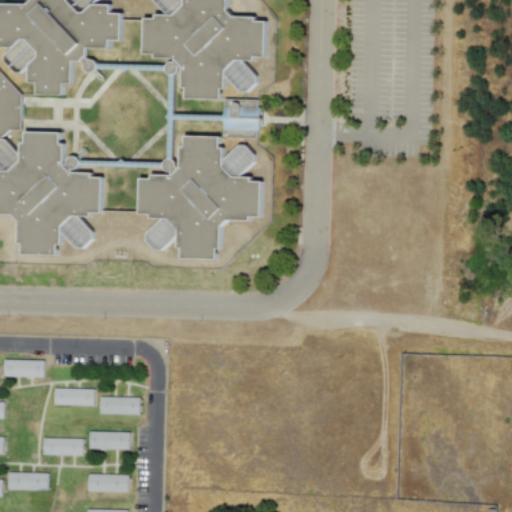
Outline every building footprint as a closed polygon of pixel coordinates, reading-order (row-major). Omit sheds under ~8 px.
[(0,17),(1,18),(1,9),(31,9),(37,4),(37,0),(73,0),(73,5),(83,17),(89,18),(97,10),(115,10),(115,18),(126,18),(126,46),(114,46),(114,53),(92,53),(91,61),(86,66),(78,66),(78,89),(69,89),(68,100),(42,99),(42,88),(34,87),(34,70),(43,62),(43,55),(31,43),(26,43),(17,52),(0,52),(0,17)] [(233,0),(233,14),(239,22),(261,22),(261,27),(272,27),(272,62),(260,62),(260,66),(242,66),(231,76),(232,94),(227,94),(227,105),(192,104),(191,93),(188,93),(189,72),(180,63),(159,63),(159,59),(149,58),(150,24),(161,24),(161,20),(179,20),(190,10),(190,0),(233,0)] [(0,70),(26,98),(25,134),(14,134),(0,147),(0,70)] [(259,138),(259,99),(224,99),(223,137),(259,138)] [(29,138),(65,138),(65,149),(69,149),(68,171),(74,178),(97,179),(96,184),(107,183),(107,219),(96,219),(95,222),(77,222),(66,232),(67,251),(62,251),(62,262),(27,261),(27,250),(23,250),(24,229),(16,220),(0,220),(0,177),(14,177),(25,167),(25,149),(29,149),(29,138)] [(191,141),(227,142),(226,152),(231,153),(230,174),(236,182),(258,182),(258,187),(269,187),(269,222),(257,222),(257,226),(239,226),(228,236),(228,254),(224,254),(224,265),(188,264),(188,253),(185,253),(186,232),(177,223),(156,223),(156,219),(146,218),(147,184),(158,184),(158,180),(176,180),(187,170),(187,152),(191,152),(191,141)] [(3,360),(3,377),(43,377),(44,361),(3,360)] [(54,387),(54,404),(94,405),(94,388),(54,387)] [(99,396),(99,413),(139,414),(139,397),(99,396)] [(89,431),(88,448),(129,449),(129,432),(89,431)] [(43,437),(43,454),(83,455),(83,438),(43,437)] [(8,472),(8,489),(48,490),(48,473),(8,472)] [(88,474),(88,491),(128,491),(128,475),(88,474)]
